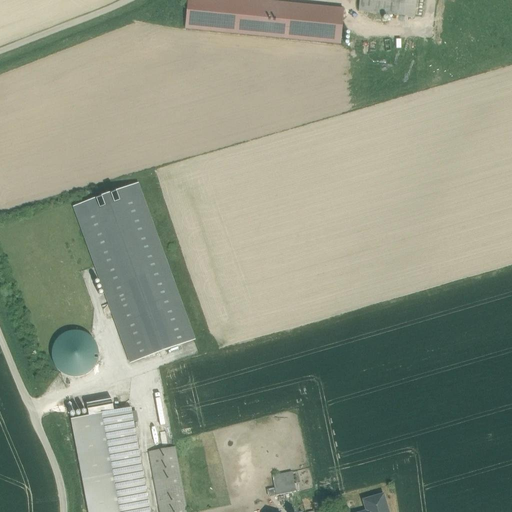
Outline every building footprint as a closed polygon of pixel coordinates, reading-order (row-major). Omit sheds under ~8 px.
[(270,0),(186,0),(184,29),(340,43),(343,6),(270,0)] [(415,0),(359,0),(359,11),(414,16),(415,0)] [(141,188),(77,211),(132,363),(196,340),(141,188)] [(94,375),(96,334),(54,332),(52,374),(94,375)] [(149,511),(130,408),(71,419),(88,511),(149,511)] [(186,511),(174,447),(149,452),(159,511),(186,511)] [(291,473),(272,477),(276,496),(295,492),(291,473)] [(383,495),(363,501),(366,511),(365,511),(385,511),(387,511),(383,495)]
